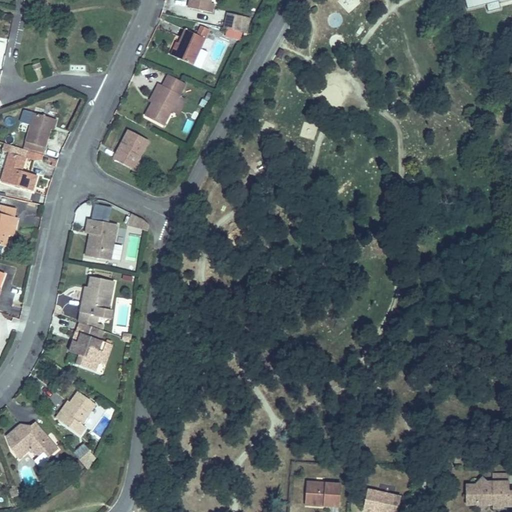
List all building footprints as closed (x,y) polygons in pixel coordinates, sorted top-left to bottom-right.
[(211,13),(213,5),(210,4),(210,0),(188,0),(187,8),(211,13)] [(495,51),(511,40),(511,0),(496,0),(472,16),(495,51)] [(243,17),(228,14),(226,29),(241,31),(243,17)] [(197,33),(205,37),(209,30),(201,26),(197,33)] [(191,66),(203,40),(183,31),(171,58),(191,66)] [(201,68),(207,52),(200,49),(194,65),(201,68)] [(184,84),(165,77),(159,89),(155,87),(151,97),(154,99),(144,121),(162,129),(184,84)] [(37,93),(28,128),(31,129),(47,133),(57,98),(37,93)] [(24,154),(31,129),(28,128),(15,124),(5,161),(35,170),(39,152),(33,150),(32,156),(24,154)] [(47,133),(31,129),(24,154),(32,156),(33,150),(37,139),(46,138),(47,133)] [(136,170),(139,163),(136,161),(147,140),(125,130),(120,141),(124,143),(119,153),(115,151),(111,159),(136,170)] [(0,223),(10,226),(15,204),(19,205),(21,197),(0,192),(0,223)] [(101,212),(98,234),(117,238),(123,202),(93,196),(90,210),(95,211),(101,212)] [(92,233),(98,234),(101,212),(95,211),(92,233)] [(129,217),(126,232),(143,235),(146,219),(129,217)] [(139,247),(140,237),(131,236),(130,246),(139,247)] [(6,273),(13,258),(0,252),(0,293),(2,295),(6,286),(2,284),(6,273)] [(92,303),(108,309),(110,295),(105,294),(106,286),(119,288),(124,258),(100,255),(96,281),(93,280),(90,302),(92,303)] [(6,286),(10,275),(6,273),(2,284),(6,286)] [(105,294),(110,295),(118,296),(119,288),(106,286),(105,294)] [(115,320),(118,313),(108,309),(92,303),(88,312),(93,313),(89,325),(84,323),(81,331),(92,335),(88,344),(108,352),(112,341),(119,322),(115,320)] [(93,313),(88,312),(84,323),(89,325),(93,313)] [(127,325),(119,322),(112,341),(120,345),(127,325)] [(103,381),(104,380),(86,367),(72,386),(69,384),(63,392),(86,411),(94,401),(91,398),(103,381)] [(29,436),(39,428),(51,428),(54,425),(59,431),(68,423),(44,396),(38,400),(43,406),(39,409),(32,402),(18,414),(18,424),(29,436)] [(95,420),(86,429),(96,440),(104,430),(95,420)] [(51,428),(39,428),(49,439),(59,431),(54,425),(51,428)] [(84,465),(94,457),(83,443),(73,452),(84,465)] [(18,471),(25,468),(22,461),(15,463),(18,471)] [(473,498),(474,506),(482,511),(485,506),(491,506),(492,511),(500,511),(500,508),(511,507),(511,498),(511,494),(505,494),(504,481),(491,481),(483,481),(477,479),(472,486),(462,487),(463,498),(473,498)] [(319,505),(319,510),(339,511),(340,485),(302,483),(301,504),(319,505)] [(395,511),(397,501),(364,495),(360,511),(395,511)] [(463,506),(474,506),(473,498),(463,498),(463,506)]
